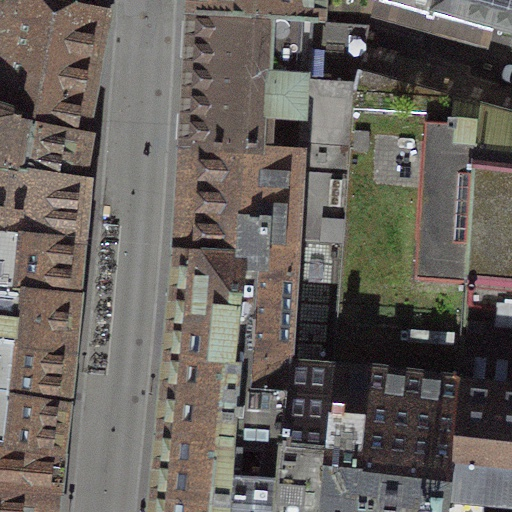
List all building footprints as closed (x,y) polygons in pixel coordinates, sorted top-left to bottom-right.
[(196,0),(196,14),(315,21),(315,0),(196,0)] [(389,0),(430,11),(433,0),(389,0)] [(511,0),(433,0),(430,11),(511,33),(511,0)] [(0,120),(9,123),(80,136),(90,83),(102,22),(7,5),(6,9),(0,8),(0,120)] [(193,77),(189,148),(300,155),(305,80),(357,84),(359,72),(369,27),(326,23),(326,19),(318,19),(318,23),(315,23),(315,21),(196,14),(197,14),(193,77)] [(448,511),(451,485),(462,340),(473,176),(480,105),(359,72),(357,84),(356,89),(333,369),(374,371),(360,511),(448,511)] [(319,511),(324,472),(332,369),(333,369),(356,89),(357,84),(305,80),(300,155),(285,366),(274,511),(319,511)] [(511,113),(480,105),(473,176),(462,340),(511,345),(511,113)] [(0,173),(77,184),(78,181),(73,181),(77,157),(80,136),(9,123),(0,120),(0,173)] [(285,366),(300,155),(189,148),(187,194),(183,253),(241,257),(231,364),(238,364),(238,361),(285,366)] [(0,232),(72,240),(73,240),(75,212),(77,184),(0,173),(0,232)] [(0,445),(50,454),(56,399),(57,396),(72,240),(0,232),(0,445)] [(174,342),(157,511),(228,511),(238,364),(231,364),(241,257),(183,253),(174,342)] [(511,511),(511,345),(462,340),(451,485),(448,511),(511,511)] [(274,511),(285,366),(238,361),(238,364),(228,511),(274,511)] [(324,472),(319,511),(360,511),(374,371),(333,369),(332,369),(324,472)] [(0,484),(47,491),(48,472),(50,454),(0,445),(0,484)] [(0,511),(44,511),(47,491),(0,484),(0,511)]
